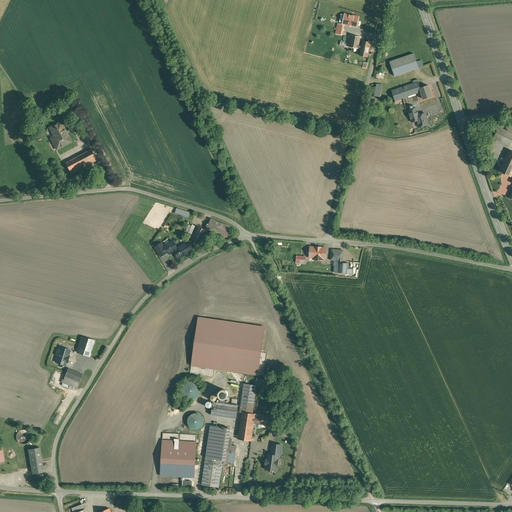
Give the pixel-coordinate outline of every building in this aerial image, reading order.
[(358,17),(345,15),(343,23),(356,26),(358,17)] [(361,38),(350,35),(348,47),(359,49),(359,48),(360,45),(361,38)] [(370,43),(362,41),(361,46),(360,45),(359,48),(361,49),(359,55),(367,57),(370,43)] [(414,54),(389,62),(394,76),(418,68),(416,62),(414,54)] [(418,83),(391,92),(394,101),(421,92),(420,88),(418,83)] [(428,86),(420,88),(421,92),(423,99),(431,97),(428,86)] [(425,114),(418,116),(416,108),(408,111),(412,122),(417,121),(419,127),(428,124),(425,114)] [(70,142),(60,122),(49,128),(54,136),(50,138),(53,142),(56,140),(57,142),(55,143),(58,148),(56,149),(60,147),(70,142)] [(511,134),(506,132),(498,128),(494,138),(510,146),(511,141),(511,134)] [(90,150),(65,163),(66,165),(71,174),(96,160),(90,150)] [(60,158),(55,160),(60,169),(66,165),(65,163),(64,164),(60,158)] [(511,173),(511,165),(504,161),(499,172),(510,177),(511,173)] [(230,227),(211,220),(207,229),(226,236),(230,227)] [(207,231),(196,226),(190,239),(201,244),(207,231)] [(175,250),(178,248),(173,240),(164,246),(162,243),(155,247),(161,256),(169,251),(170,253),(174,251),(175,251),(175,250)] [(178,248),(175,250),(175,251),(177,254),(176,255),(178,259),(192,251),(187,243),(178,248)] [(321,248),(316,247),(316,248),(310,247),(309,257),(313,258),(313,259),(323,260),(323,258),(325,258),(326,248),(321,248)] [(343,251),(332,250),(331,260),(337,260),(337,259),(339,259),(339,261),(342,261),(343,251)] [(342,261),(339,261),(338,273),(347,274),(348,263),(342,263),(342,261)] [(264,328),(198,318),(191,365),(257,375),(264,328)] [(94,341),(82,337),(77,352),(89,356),(94,341)] [(58,355),(55,362),(65,365),(66,362),(67,362),(69,356),(68,356),(70,350),(61,347),(61,350),(58,349),(56,355),(58,355)] [(83,374),(68,369),(62,383),(77,388),(83,374)] [(256,386),(244,384),(240,412),(242,412),(252,413),(256,386)] [(238,406),(213,402),(211,415),(236,418),(238,406)] [(252,413),(242,412),(238,439),(251,441),(253,427),(254,423),(255,414),(252,413)] [(204,424),(204,421),(203,418),(202,415),(199,414),(196,413),(192,414),(190,416),(188,418),(187,422),(188,425),(190,427),(193,429),(196,430),(199,429),(202,427),(204,424)] [(274,417),(255,414),(254,423),(261,424),(272,426),(274,417)] [(216,433),(217,426),(211,425),(206,457),(213,458),(216,433)] [(229,428),(217,426),(216,433),(229,435),(229,428)] [(30,438),(30,435),(29,433),(27,431),(25,430),(23,430),(20,430),(18,432),(17,434),(16,437),(17,439),(18,442),(20,443),(21,444),(24,444),(26,443),(28,442),(30,440),(30,438)] [(229,435),(216,433),(213,458),(225,460),(228,438),(229,435)] [(231,438),(228,438),(225,460),(234,462),(236,446),(234,446),(234,443),(231,443),(232,439),(231,438)] [(281,445),(273,444),(271,455),(278,456),(280,457),(281,445)] [(39,447),(28,449),(33,474),(44,472),(39,447)] [(271,455),(268,454),(267,459),(266,459),(265,465),(266,465),(266,469),(276,471),(277,466),(277,465),(278,460),(278,456),(271,455)] [(213,458),(206,457),(202,485),(218,487),(222,462),(224,462),(225,460),(213,458)] [(195,465),(161,463),(160,476),(194,478),(195,465)]
